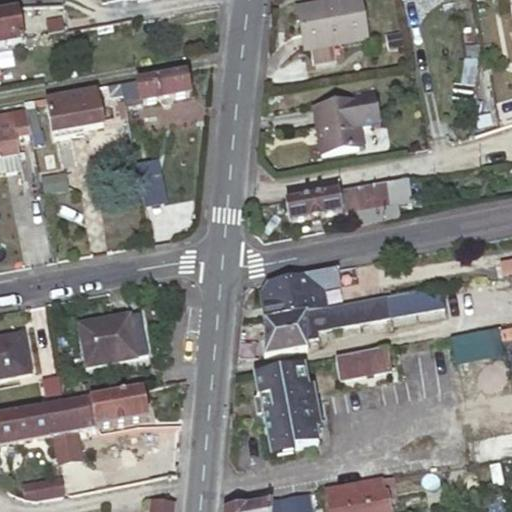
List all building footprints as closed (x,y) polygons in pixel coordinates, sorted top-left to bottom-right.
[(364,38),(356,0),(338,0),(294,10),(302,51),(364,38)] [(0,10),(0,44),(21,40),(14,7),(0,10)] [(43,22),(47,36),(62,32),(59,18),(43,22)] [(473,104),(481,47),(465,47),(460,86),(454,86),(452,101),(473,104)] [(185,72),(120,84),(123,98),(123,99),(139,96),(141,106),(190,97),(185,72)] [(120,84),(106,87),(108,101),(123,98),(120,84)] [(56,95),(44,98),(52,141),(76,136),(75,130),(103,126),(96,88),(56,95)] [(350,102),(308,111),(318,161),(361,153),(356,131),(377,127),(370,90),(349,94),(350,102)] [(29,132),(26,113),(25,110),(0,114),(0,160),(17,157),(14,136),(30,134),(29,132)] [(36,111),(26,113),(29,132),(40,129),(36,111)] [(0,160),(0,172),(19,169),(17,157),(0,160)] [(409,202),(405,180),(331,193),(335,216),(336,216),(350,213),(395,204),(409,202)] [(142,193),(148,223),(166,220),(160,189),(142,193)] [(335,216),(331,193),(284,201),(288,225),(335,216)] [(350,213),(353,227),(398,218),(395,204),(350,213)] [(261,297),(266,321),(326,310),(323,291),(340,287),(336,271),(319,275),(266,285),(261,297)] [(384,299),(386,317),(440,307),(436,289),(384,299)] [(384,299),(356,304),(359,322),(386,317),(384,299)] [(266,321),(263,321),(261,359),(303,352),(304,339),(313,338),(311,331),(359,322),(356,304),(326,310),(266,321)] [(130,316),(79,325),(86,370),(144,358),(146,355),(143,339),(134,340),(130,316)] [(449,345),(455,375),(501,366),(495,335),(449,345)] [(0,381),(20,378),(12,337),(0,339),(0,381)] [(384,352),(333,361),(337,384),(389,374),(384,352)] [(303,367),(253,376),(257,398),(261,415),(268,454),(317,445),(314,429),(312,413),(319,412),(314,386),(306,387),(303,367)] [(39,377),(45,407),(47,407),(60,404),(54,375),(39,377)] [(84,385),(87,399),(141,390),(138,376),(84,385)] [(60,404),(47,407),(53,438),(59,465),(80,462),(75,434),(147,421),(141,390),(87,399),(67,403),(60,404)] [(255,416),(261,415),(257,398),(252,399),(255,416)] [(47,407),(45,407),(0,415),(0,448),(53,438),(47,407)] [(322,428),(319,412),(312,413),(314,429),(322,428)] [(400,504),(396,478),(385,480),(389,506),(400,504)] [(28,508),(68,499),(63,480),(24,490),(28,508)] [(389,511),(389,506),(385,480),(324,491),(327,511),(389,511)] [(308,511),(306,497),(280,501),(282,511),(308,511)] [(172,511),(173,504),(152,502),(150,511),(172,511)] [(268,511),(270,502),(223,511),(268,511)]
